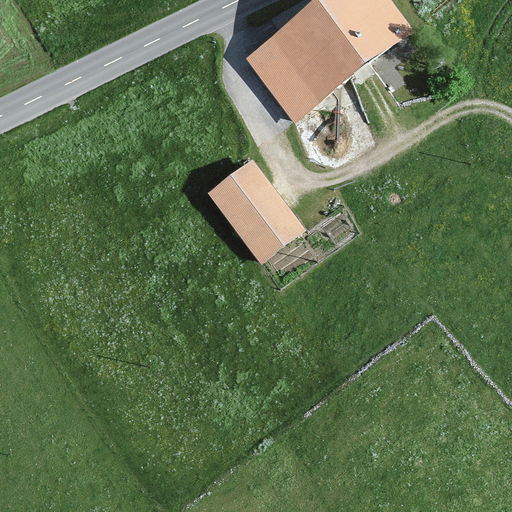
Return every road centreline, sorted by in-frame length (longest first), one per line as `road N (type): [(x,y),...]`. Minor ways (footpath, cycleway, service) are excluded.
road 1 (track): [(227,5),(242,89),(292,164),(326,174),(476,102),(511,115)]
road 2 (tertiary): [(239,0),(0,116)]
